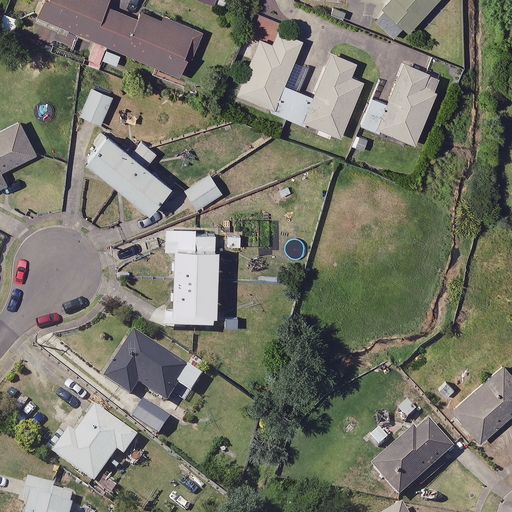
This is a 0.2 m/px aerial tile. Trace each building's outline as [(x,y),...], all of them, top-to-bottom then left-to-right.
[(105,0),(40,0),(33,18),(66,31),(67,28),(177,72),(184,54),(191,56),(201,30),(141,7),(137,17),(104,4),(105,0)] [(432,0),(386,0),(372,16),(391,34),(401,24),(406,29),(432,0)] [(300,38),(276,28),(271,40),(257,35),(235,91),(271,105),(269,108),(338,136),(361,78),(349,73),(354,59),(329,49),(311,93),(283,81),(300,38)] [(439,74),(401,59),(385,99),(370,94),(360,119),(413,140),(439,74)] [(112,93),(91,85),(80,113),(100,122),(112,93)] [(0,183),(4,181),(0,172),(0,170),(36,153),(19,118),(0,127),(0,183)] [(130,149),(104,128),(82,155),(145,207),(167,180),(145,162),(155,150),(139,137),(130,149)] [(220,191),(207,172),(184,187),(196,206),(220,191)] [(211,324),(215,229),(164,227),(164,247),(170,247),(168,308),(163,308),(162,327),(191,328),(191,323),(211,324)] [(200,374),(130,331),(102,377),(129,394),(136,383),(165,400),(175,383),(189,392),(200,374)] [(511,408),(511,365),(504,357),(450,406),(479,439),(511,408)] [(416,411),(406,398),(392,409),(402,421),(416,411)] [(169,416),(141,399),(130,416),(158,433),(169,416)] [(135,437),(91,405),(71,432),(66,428),(50,451),(92,482),(115,450),(122,454),(135,437)] [(399,494),(452,448),(425,416),(371,462),(399,494)] [(66,511),(71,491),(28,480),(20,511),(66,511)] [(405,511),(399,501),(381,511),(405,511)]
